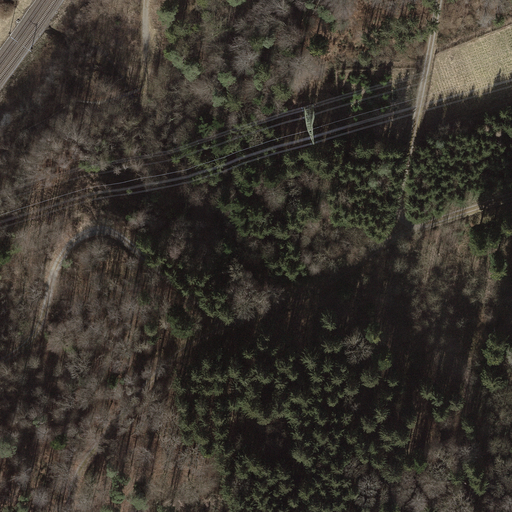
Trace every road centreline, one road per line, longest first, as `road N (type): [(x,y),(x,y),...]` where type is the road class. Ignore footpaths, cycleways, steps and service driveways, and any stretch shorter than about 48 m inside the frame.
road 1 (track): [(72,511),(73,487),(92,451),(158,372),(199,340),(303,296),(409,229),(511,194)]
road 2 (track): [(0,362),(36,331),(64,252),(94,232),(120,238),(229,326)]
road 3 (track): [(440,0),(396,236)]
